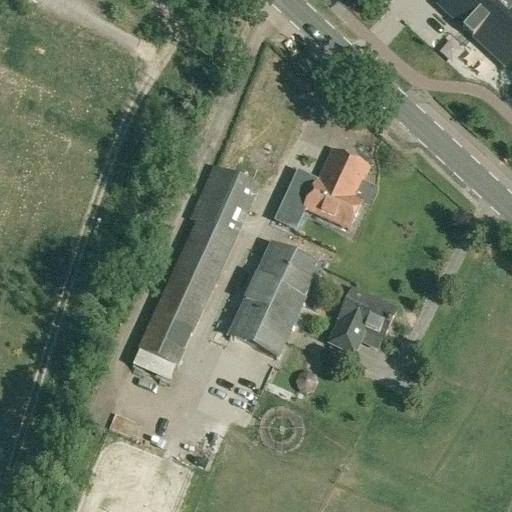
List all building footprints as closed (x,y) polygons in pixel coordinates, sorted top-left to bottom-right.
[(511,0),(455,0),(444,15),(511,69),(511,0)] [(355,202),(370,170),(334,153),(319,185),(318,184),(305,211),(350,232),(362,206),(355,202)] [(257,191),(213,171),(191,222),(234,241),(257,191)] [(233,244),(196,226),(138,354),(176,371),(233,244)] [(303,329),(293,325),(319,271),(272,249),(230,339),(277,361),(278,358),(289,364),(295,351),(293,349),(303,329)] [(383,342),(396,313),(352,293),(339,322),(340,322),(329,346),(355,358),(366,334),(383,342)] [(147,425),(153,412),(130,401),(124,413),(147,425)]
